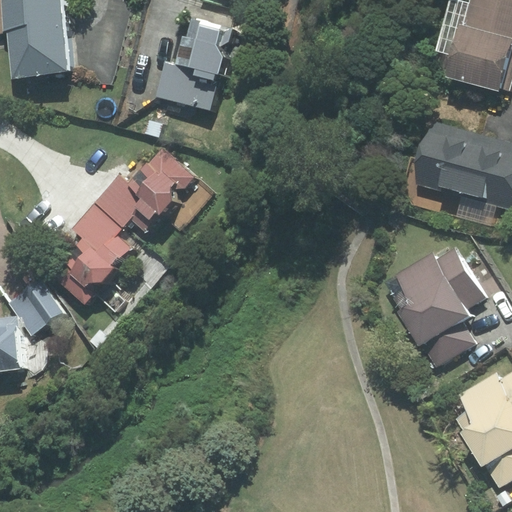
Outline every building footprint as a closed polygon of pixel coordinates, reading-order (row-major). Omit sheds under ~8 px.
[(12,0),(24,80),(86,71),(76,0),(12,0)] [(511,0),(480,0),(459,81),(511,95),(511,0)] [(243,30),(199,19),(189,61),(173,58),(163,96),(232,113),(247,52),(238,50),(243,30)] [(478,222),(483,204),(511,211),(511,139),(443,121),(425,188),(461,198),(456,216),(478,222)] [(63,276),(124,328),(175,270),(149,248),(146,251),(129,236),(144,219),(159,232),(176,213),(179,216),(196,197),(193,194),(209,176),(175,147),(143,184),(131,174),(83,230),(95,240),(63,276)] [(258,165),(227,164),(227,183),(258,184),(258,165)] [(393,283),(446,368),(485,344),(473,325),(488,316),(482,306),(496,298),(465,248),(448,258),(444,251),(393,283)] [(28,320),(0,321),(0,372),(38,371),(37,332),(40,337),(74,311),(48,277),(14,302),(28,320)] [(511,377),(510,379),(506,373),(470,395),(480,411),(466,419),(476,436),(478,435),(485,447),(483,448),(507,489),(508,489),(511,486),(511,377)]
